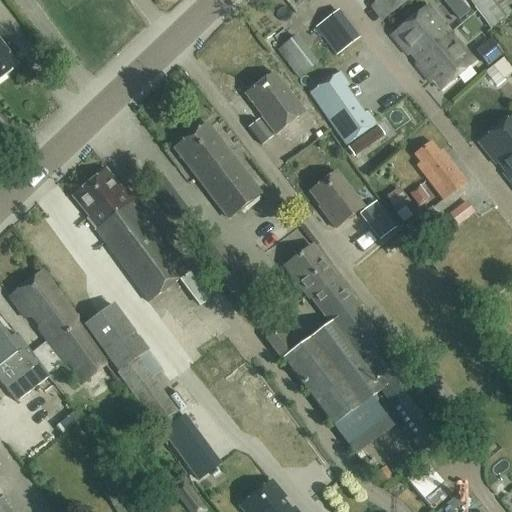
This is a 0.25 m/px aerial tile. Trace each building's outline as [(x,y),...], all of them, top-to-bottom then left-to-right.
[(382,21),(407,0),(373,0),(375,3),(371,7),(382,21)] [(467,0),(491,30),(511,14),(500,0),(467,0)] [(476,62),(428,6),(390,38),(406,58),(412,53),(419,61),(414,67),(430,85),(432,83),(440,93),(476,62)] [(358,39),(338,12),(316,28),(336,56),(358,39)] [(298,78),(317,65),(296,37),(277,51),(298,78)] [(0,81),(17,68),(2,49),(4,48),(0,42),(0,81)] [(493,66),(495,68),(505,80),(511,73),(511,70),(503,59),(493,66)] [(497,86),(505,80),(493,66),(486,72),(497,86)] [(274,135),(303,113),(274,74),(245,96),(261,117),(261,118),(274,135)] [(364,116),(344,90),(347,88),(338,75),(309,97),(347,148),(377,126),(367,114),(364,116)] [(511,117),(478,144),(495,165),(498,163),(505,172),(502,175),(511,186),(511,117)] [(261,147),(272,138),(259,120),(248,128),(261,147)] [(228,218),(260,194),(208,126),(176,150),(228,218)] [(442,156),(432,144),(415,157),(423,168),(420,171),(443,201),(467,182),(445,154),(442,156)] [(122,188),(105,170),(72,197),(98,229),(94,232),(148,304),(180,280),(200,306),(210,299),(202,289),(126,187),(122,188)] [(335,230),(363,208),(336,173),(309,193),(324,212),(322,213),(335,230)] [(176,222),(179,220),(190,212),(163,177),(149,187),(176,222)] [(418,207),(428,199),(418,187),(409,195),(418,207)] [(397,188),(384,198),(404,224),(414,216),(403,202),(406,200),(397,188)] [(380,243),(395,230),(374,203),(358,216),(380,243)] [(465,203),(448,216),(456,226),(473,213),(465,203)] [(414,237),(415,237),(431,224),(440,219),(431,208),(423,214),(406,227),(414,237)] [(226,285),(244,272),(242,270),(240,272),(216,241),(201,254),(226,285)] [(450,430),(337,281),(337,280),(312,247),(285,268),(299,287),(300,286),(329,324),(294,351),(280,331),(267,340),(283,361),(333,427),(348,448),(355,456),(393,428),(371,398),(380,391),(424,450),(450,430)] [(31,353),(48,375),(62,363),(66,362),(74,372),(72,375),(80,386),(107,365),(42,272),(9,297),(25,319),(32,318),(39,328),(38,331),(46,342),(45,342),(45,343),(31,353)] [(244,272),(226,285),(251,317),(268,303),(244,272)] [(196,479),(214,466),(151,380),(161,373),(113,306),(85,326),(196,479)] [(48,375),(31,353),(17,335),(11,341),(0,326),(0,382),(16,403),(49,378),(47,375),(48,375)] [(436,482),(428,490),(448,511),(449,511),(476,487),(448,457),(429,475),(436,482)] [(250,511),(296,511),(289,503),(292,501),(279,485),(249,510),(250,511)] [(0,511),(15,511),(3,497),(0,499),(0,511)]
